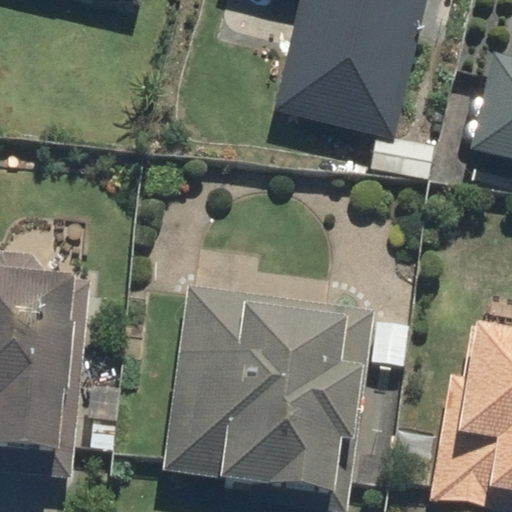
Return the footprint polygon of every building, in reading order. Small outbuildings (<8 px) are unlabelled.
[(61,0),(160,22),(164,0),(61,0)] [(265,127),(385,152),(417,0),(267,0),(291,5),(265,127)] [(511,71),(484,65),(460,164),(511,176),(511,71)] [(0,485),(61,492),(83,293),(37,289),(25,269),(0,266),(0,485)] [(343,511),(370,324),(176,297),(149,487),(200,494),(199,504),(254,511),(343,511)] [(511,511),(511,346),(453,337),(423,511),(511,511)]
